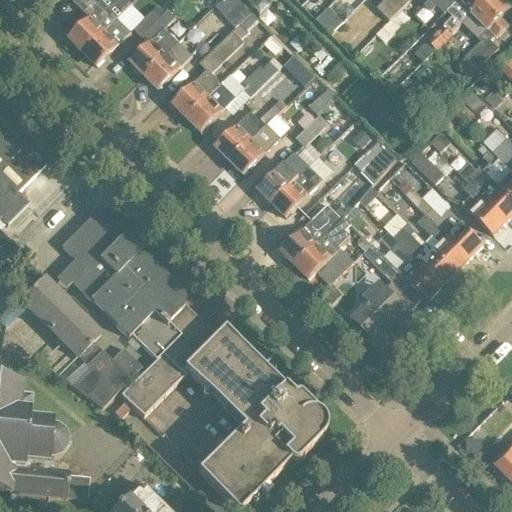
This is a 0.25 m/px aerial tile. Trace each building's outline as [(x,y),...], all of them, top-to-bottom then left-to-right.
[(82,56),(118,22),(97,1),(98,0),(73,0),(71,3),(89,21),(68,42),(82,56)] [(225,0),(215,11),(236,32),(240,28),(250,17),(233,0),(225,0)] [(256,0),(251,5),(259,13),(267,5),(261,0),(256,0)] [(387,0),(376,11),(389,24),(401,12),(411,2),(408,0),(387,0)] [(447,14),(461,0),(433,0),(424,9),(430,15),(439,6),(447,14)] [(436,53),(471,18),(488,0),(461,0),(447,14),(452,20),(427,44),(436,53)] [(502,23),(510,14),(495,0),(488,0),(471,18),(496,42),(509,29),(502,23)] [(329,11),(316,23),(330,37),(343,25),(329,11)] [(385,45),(410,20),(401,12),(389,24),(377,37),(385,45)] [(275,20),(268,13),(260,20),(268,28),(275,20)] [(129,65),(144,79),(178,45),(165,32),(176,21),(168,14),(159,22),(141,40),(147,47),(129,65)] [(133,33),(141,40),(159,22),(152,15),(133,33)] [(97,71),(131,36),(118,22),(82,56),(97,71)] [(248,36),(240,28),(236,32),(233,34),(241,42),(241,43),(248,36)] [(186,122),(209,100),(221,87),(212,78),(244,47),(242,45),(242,44),(234,35),(204,64),(210,70),(204,76),(172,108),(186,122)] [(470,81),(499,52),(490,42),(482,44),(481,45),(470,56),(458,69),(470,81)] [(178,45),(144,79),(158,94),(189,62),(190,63),(192,60),(178,45)] [(321,50),(314,57),(321,63),(328,56),(321,50)] [(494,67),(511,84),(511,65),(504,57),(494,67)] [(286,67),(306,87),(315,79),(295,58),(286,67)] [(314,69),(323,78),(326,75),(322,72),(332,61),(329,58),(319,68),(318,66),(314,69)] [(250,102),(282,70),(274,61),(263,72),(260,69),(242,86),(245,89),(241,93),(250,102)] [(378,84),(391,97),(398,91),(389,82),(385,86),(380,81),(378,84)] [(221,87),(209,100),(186,122),(201,136),(232,104),(235,101),(221,87)] [(337,101),(333,97),(328,92),(309,109),(317,118),(337,101)] [(493,93),(485,102),(495,112),(503,104),(493,93)] [(471,95),(462,104),(452,115),(465,128),(475,117),(485,108),(471,95)] [(267,127),(286,108),(281,103),(261,122),(267,127)] [(329,127),(320,118),(296,142),(305,151),(329,127)] [(229,165),(261,132),(254,126),(247,119),(215,151),(229,165)] [(0,283),(4,279),(0,274),(0,268),(17,251),(0,234),(0,223),(5,228),(27,207),(17,197),(45,169),(0,123),(0,283)] [(261,133),(261,132),(229,165),(244,179),(281,142),(266,128),(261,133)] [(352,142),(362,151),(369,144),(360,134),(352,142)] [(441,136),(430,146),(441,157),(451,147),(441,136)] [(511,146),(507,142),(493,156),(511,175),(511,146)] [(381,180),(397,161),(379,144),(354,168),(362,177),(370,169),(381,180)] [(511,175),(493,156),(490,153),(483,160),(490,167),(483,174),(511,202),(511,175)] [(295,156),(290,162),(257,193),(272,207),(310,171),(295,156)] [(445,179),(421,156),(411,165),(436,189),(445,179)] [(511,221),(511,202),(483,174),(480,170),(476,173),(470,167),(459,177),(508,226),(511,221)] [(286,222),(317,190),(324,184),(310,171),(272,207),(286,222)] [(461,208),(493,240),(508,226),(459,177),(459,178),(469,188),(464,193),(470,199),(461,208)] [(470,263),(485,249),(461,226),(448,213),(441,220),(404,184),(397,190),(425,218),(438,231),(470,263)] [(434,189),(424,198),(440,217),(450,208),(434,189)] [(371,191),(359,205),(365,211),(378,198),(376,197),(371,191)] [(327,209),(312,223),(280,255),(295,269),(341,221),(327,209)] [(352,223),(360,214),(355,210),(347,219),(352,223)] [(181,293),(126,238),(133,231),(118,216),(111,224),(99,212),(60,250),(74,263),(55,282),(65,292),(71,285),(127,342),(130,339),(155,363),(180,338),(169,326),(179,314),(180,311),(182,308),(183,299),(182,295),(181,293)] [(431,239),(432,238),(441,247),(434,255),(456,277),(470,263),(438,231),(425,218),(417,225),(431,239)] [(309,283),(316,276),(329,290),(354,265),(339,250),(350,239),(345,234),(351,228),(344,221),(342,223),(341,221),(295,269),(309,283)] [(402,231),(393,240),(411,258),(443,291),(456,277),(434,255),(425,246),(421,249),(402,231)] [(411,258),(393,240),(388,235),(381,243),(390,253),(384,259),(374,249),(364,258),(392,285),(408,301),(407,300),(415,292),(428,306),(443,291),(411,258)] [(372,249),(362,239),(359,241),(358,247),(365,255),(372,249)] [(17,304),(15,306),(0,320),(0,328),(5,333),(26,312),(77,361),(93,345),(100,338),(83,321),(88,316),(68,296),(63,301),(43,281),(18,305),(17,304)] [(408,317),(400,309),(408,301),(392,285),(386,291),(379,283),(362,300),(369,307),(353,323),(368,337),(365,340),(379,354),(392,340),(389,337),(408,317)] [(332,306),(340,299),(333,291),(325,298),(332,306)] [(293,400),(272,378),(273,377),(273,376),(274,375),(274,374),(274,373),(273,372),(273,371),(272,370),(270,368),(271,367),(267,363),(266,364),(260,358),(256,362),(224,330),(212,342),(180,311),(179,314),(169,326),(180,338),(155,363),(120,399),(125,404),(114,415),(119,420),(130,409),(143,422),(185,379),(182,376),(185,373),(243,430),(197,476),(223,502),(233,511),(241,511),(250,504),(254,508),(260,502),(261,503),(265,499),(264,498),(266,496),(267,495),(267,494),(268,492),(268,491),(267,490),(267,488),(266,488),(289,465),(290,466),(291,466),(293,466),(294,466),(295,466),(297,465),(299,463),(300,464),(304,460),(303,459),(321,440),(322,439),(323,438),(324,436),(325,434),(325,432),(325,430),(325,428),(325,426),(324,424),(323,422),(322,420),(321,419),(320,418),(319,417),(317,416),(315,415),(313,414),(311,414),(309,414),(307,414),(304,415),(291,402),(293,400)] [(90,373),(71,391),(101,412),(141,371),(121,352),(111,363),(93,345),(77,361),(90,373)] [(66,501),(86,503),(89,482),(46,477),(46,469),(49,470),(50,464),(54,465),(61,460),(63,457),(65,455),(63,440),(63,436),(63,435),(54,431),(51,430),(51,425),(28,422),(30,400),(20,399),(21,390),(0,387),(0,496),(11,498),(12,496),(66,501)] [(483,454),(482,441),(468,442),(468,455),(483,454)] [(511,454),(496,470),(510,485),(511,483),(511,454)] [(121,495),(127,500),(114,511),(163,511),(141,489),(133,482),(121,495)]
